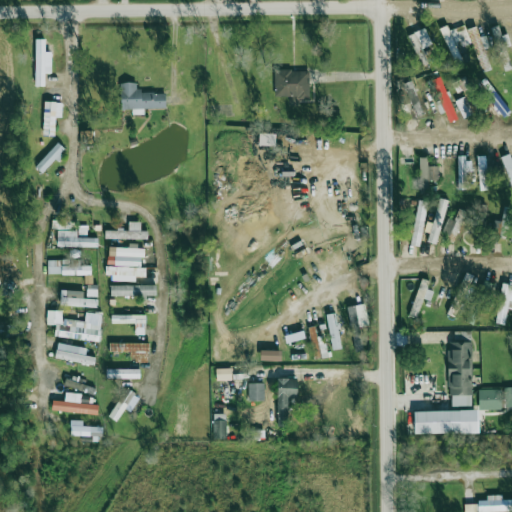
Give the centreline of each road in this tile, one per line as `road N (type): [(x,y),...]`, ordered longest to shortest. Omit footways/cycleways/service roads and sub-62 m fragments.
road 1 (residential): [(389,511),(382,0)]
road 2 (residential): [(0,12),(511,5)]
road 3 (residential): [(382,137),(511,135)]
road 4 (residential): [(387,213),(511,210)]
road 5 (residential): [(387,275),(511,273)]
